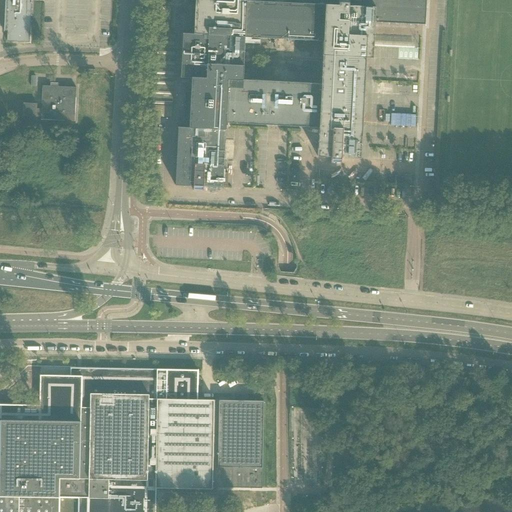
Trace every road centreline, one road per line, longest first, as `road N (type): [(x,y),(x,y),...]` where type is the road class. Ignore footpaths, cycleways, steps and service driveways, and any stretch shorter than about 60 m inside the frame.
road 1 (unclassified): [(0,347),(317,350),(511,366)]
road 2 (unclassified): [(511,314),(125,271)]
road 3 (primary): [(193,328),(401,335),(511,349)]
road 4 (primary): [(511,334),(196,299)]
road 5 (residential): [(120,210),(131,0)]
road 6 (primary): [(56,326),(193,328)]
